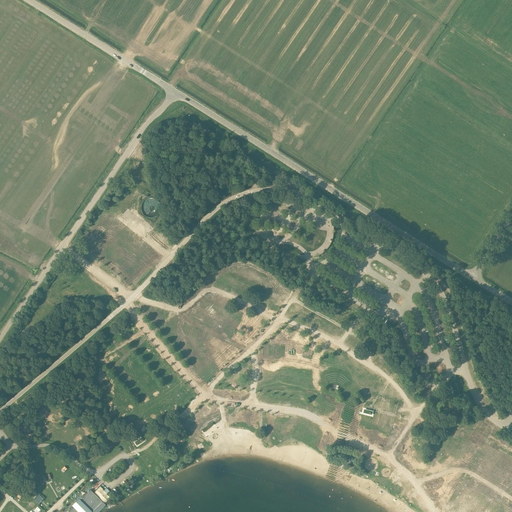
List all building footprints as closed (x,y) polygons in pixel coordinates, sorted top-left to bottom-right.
[(154,213),(157,213),(157,199),(143,199),(143,216),(154,216),(154,213)] [(364,410),(378,418),(384,409),(376,405),(374,407),(368,404),(364,410)] [(100,487),(94,492),(104,503),(110,498),(100,487)] [(73,507),(68,511),(89,511),(90,511),(89,511),(99,501),(92,494),(90,491),(79,501),(78,500),(72,506),(73,507)] [(39,495),(35,500),(39,504),(44,499),(39,495)]
